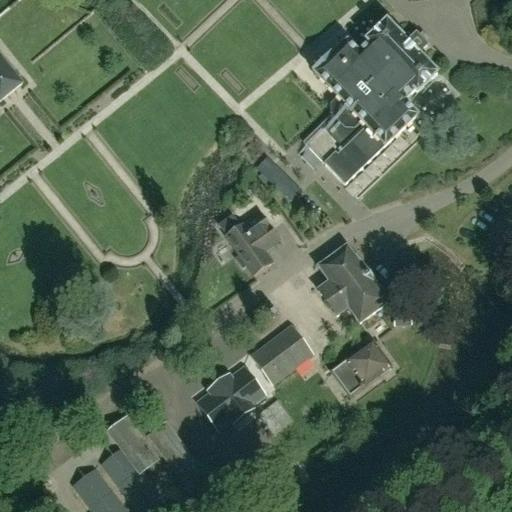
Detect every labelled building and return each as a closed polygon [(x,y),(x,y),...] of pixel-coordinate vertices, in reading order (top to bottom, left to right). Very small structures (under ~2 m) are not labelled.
[(384,150),(387,152),(419,120),(404,106),(415,95),(418,97),(437,77),(416,56),(426,47),(416,37),(406,46),(385,26),(368,44),(369,45),(352,62),(345,55),(330,70),(329,68),(316,81),(336,101),(329,107),(330,116),(332,119),(305,146),(346,187),(384,150)] [(0,56),(0,103),(23,85),(0,56)] [(302,193),(267,159),(256,171),(292,204),(302,193)] [(216,227),(252,279),(273,264),(266,254),(281,243),(259,213),(239,226),(232,217),(216,227)] [(389,305),(346,247),(316,269),(327,284),(316,292),(336,320),(348,313),(359,328),(389,305)] [(291,327),(249,359),(271,389),(314,358),(291,327)] [(349,398),(390,368),(372,344),(332,374),(349,398)] [(222,381),(248,414),(274,394),(248,361),(222,381)] [(234,410),(218,388),(191,409),(206,429),(208,428),(214,436),(237,419),(232,412),(234,410)] [(284,425),(303,410),(288,391),(269,405),(284,425)] [(159,462),(127,419),(106,434),(139,477),(159,462)] [(201,470),(166,425),(161,429),(156,423),(148,429),(152,435),(147,439),(182,485),(201,470)]
